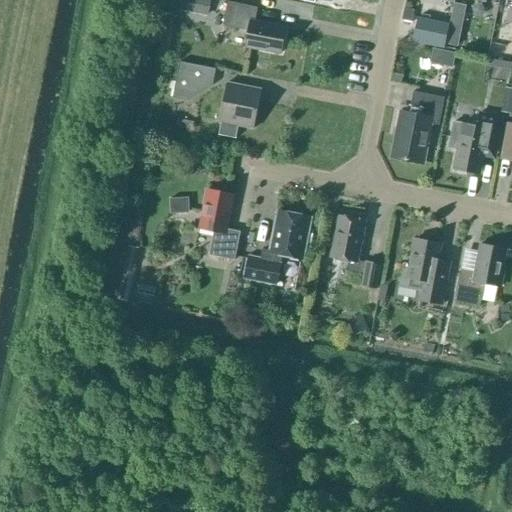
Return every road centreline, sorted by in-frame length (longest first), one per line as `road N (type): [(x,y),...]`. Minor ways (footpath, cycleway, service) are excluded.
road 1 (residential): [(359,189),(398,0)]
road 2 (residential): [(511,219),(359,189)]
